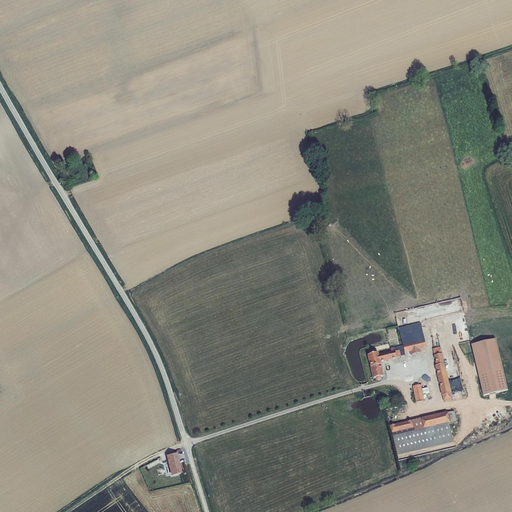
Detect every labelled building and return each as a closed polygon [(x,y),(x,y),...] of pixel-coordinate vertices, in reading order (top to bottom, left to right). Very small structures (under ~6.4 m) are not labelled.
[(426,348),(420,323),(398,328),(403,346),(405,353),(410,352),(410,355),(421,352),(421,349),(426,348)] [(496,339),(471,345),(483,396),(508,390),(496,339)] [(370,355),(367,356),(373,378),(374,378),(378,380),(380,380),(381,378),(381,376),(384,375),(381,363),(396,359),(396,358),(405,355),(405,353),(403,346),(390,349),(391,351),(379,354),(378,353),(376,354),(375,350),(369,351),(370,355)] [(440,347),(433,349),(436,366),(435,366),(443,401),(452,399),(440,347)] [(424,400),(421,385),(413,386),(416,402),(424,400)] [(392,433),(397,455),(454,442),(449,423),(450,423),(450,422),(456,421),(454,411),(447,413),(447,412),(412,420),(407,422),(407,421),(395,424),(395,425),(390,426),(391,434),(392,433)] [(173,476),(181,474),(177,454),(168,456),(173,476)]
